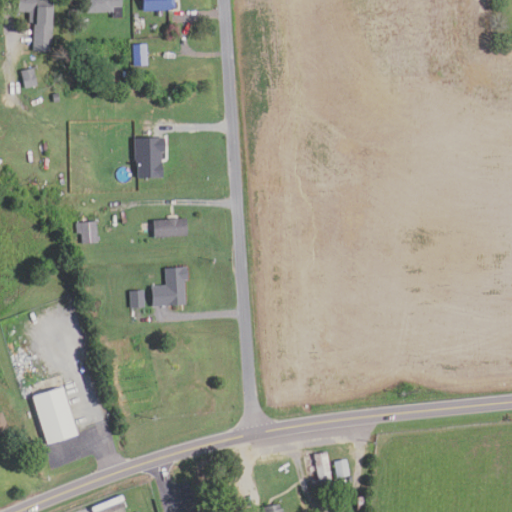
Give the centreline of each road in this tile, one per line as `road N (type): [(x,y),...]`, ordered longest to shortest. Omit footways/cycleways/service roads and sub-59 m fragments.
road 1 (primary): [(27,511),(156,461),(257,435),(511,404)]
road 2 (residential): [(257,435),(225,0)]
